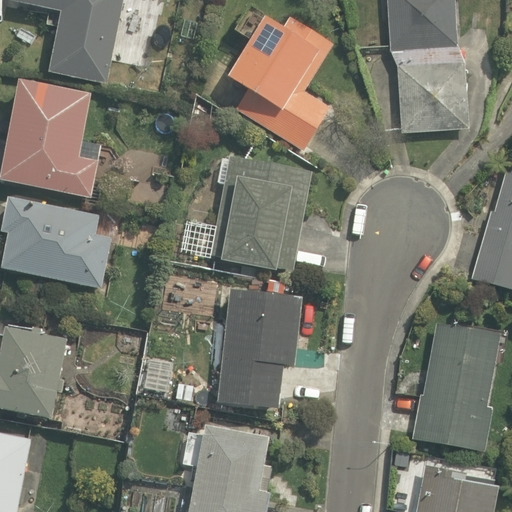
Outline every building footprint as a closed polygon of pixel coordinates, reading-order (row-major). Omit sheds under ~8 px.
[(14,0),(13,7),(39,12),(36,25),(58,29),(50,75),(107,85),(121,0),(14,0)] [(388,0),(392,72),(398,71),(401,135),(474,132),(470,43),(458,44),(456,0),(388,0)] [(281,27),(261,17),(228,83),(248,93),(237,115),(311,152),(334,105),(314,94),(337,47),(288,13),(281,27)] [(511,23),(510,23),(503,63),(511,64),(511,23)] [(80,157),(91,95),(13,81),(0,152),(0,181),(94,198),(100,160),(80,157)] [(179,255),(215,261),(291,275),(310,174),(233,160),(221,157),(216,184),(228,187),(221,223),(186,217),(179,255)] [(511,168),(475,277),(511,289),(511,168)] [(104,229),(107,208),(6,197),(4,218),(0,218),(0,260),(1,261),(0,267),(0,272),(113,290),(119,231),(104,229)] [(286,370),(295,372),(306,299),(227,288),(211,404),(280,414),(286,370)] [(509,338),(435,324),(413,439),(488,453),(496,410),(488,408),(499,347),(507,348),(509,338)] [(75,339),(11,328),(4,369),(0,367),(0,411),(60,422),(75,339)] [(190,495),(180,493),(177,511),(271,511),(281,435),(200,425),(190,495)] [(20,511),(33,439),(0,432),(0,511),(20,511)] [(493,511),(500,481),(424,466),(414,511),(493,511)]
